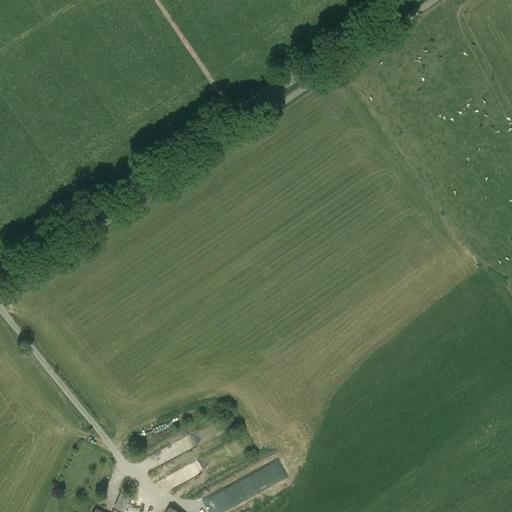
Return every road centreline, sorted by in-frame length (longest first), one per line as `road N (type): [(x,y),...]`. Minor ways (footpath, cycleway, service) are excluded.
road 1 (secondary): [(0,272),(408,0)]
road 2 (unknown): [(235,115),(162,0)]
